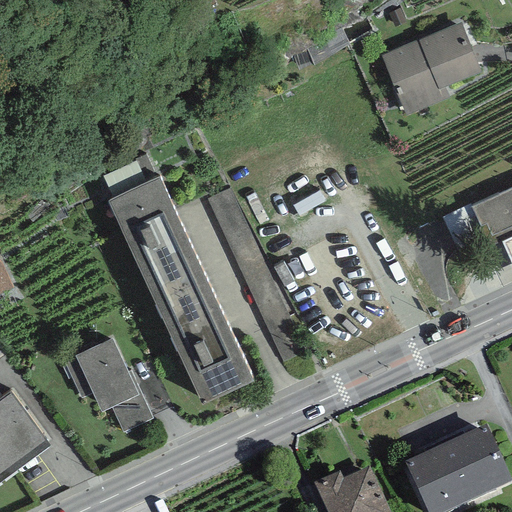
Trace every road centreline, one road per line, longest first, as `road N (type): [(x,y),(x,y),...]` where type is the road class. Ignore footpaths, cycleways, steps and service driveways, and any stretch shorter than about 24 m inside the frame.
road 1 (primary): [(511,308),(79,511)]
road 2 (unknown): [(90,506),(0,367)]
